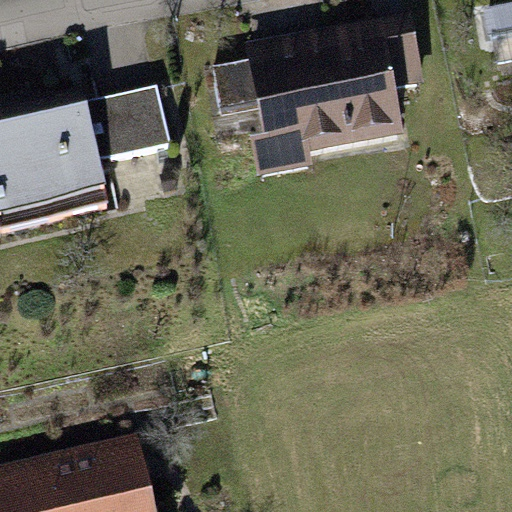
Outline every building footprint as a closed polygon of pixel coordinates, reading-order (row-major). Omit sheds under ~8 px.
[(511,9),(490,13),(495,43),(511,39),(511,9)] [(340,56),(259,70),(258,62),(216,70),(224,114),(264,107),(271,146),(305,140),(307,149),(365,139),(364,134),(398,128),(392,93),(422,87),(410,24),(336,38),(340,56)] [(174,149),(159,92),(102,107),(117,164),(174,149)] [(85,99),(0,118),(0,212),(5,234),(110,211),(85,99)] [(142,455),(0,488),(0,504),(1,511),(155,511),(146,475),(130,479),(126,464),(143,460),(142,455)]
